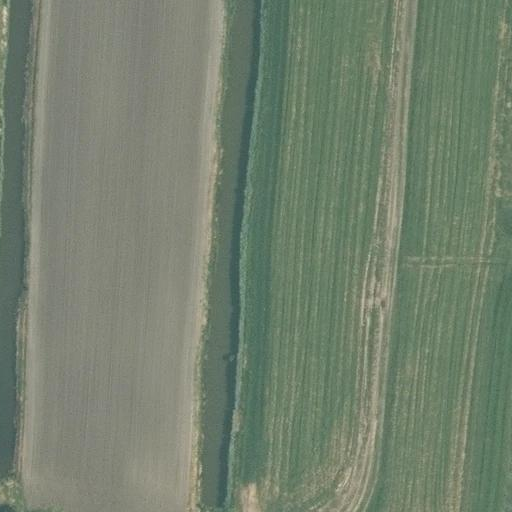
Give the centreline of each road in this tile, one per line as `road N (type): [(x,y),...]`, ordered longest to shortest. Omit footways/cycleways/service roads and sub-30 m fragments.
road 1 (track): [(511,262),(390,275),(401,5)]
road 2 (track): [(390,275),(337,494),(287,511)]
